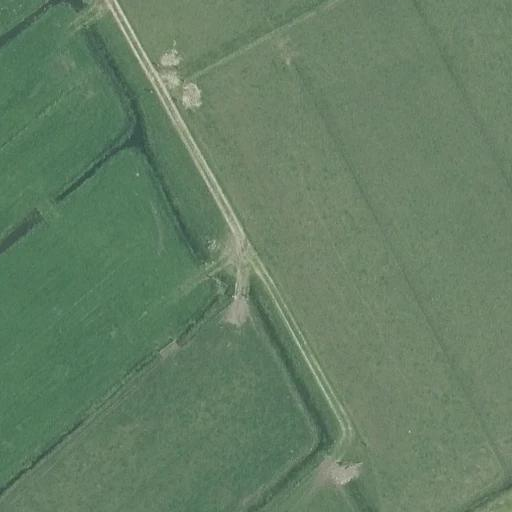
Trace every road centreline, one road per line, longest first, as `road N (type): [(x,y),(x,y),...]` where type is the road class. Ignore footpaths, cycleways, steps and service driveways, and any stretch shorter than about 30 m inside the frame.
road 1 (track): [(108,0),(354,442),(326,472)]
road 2 (track): [(323,0),(157,88)]
